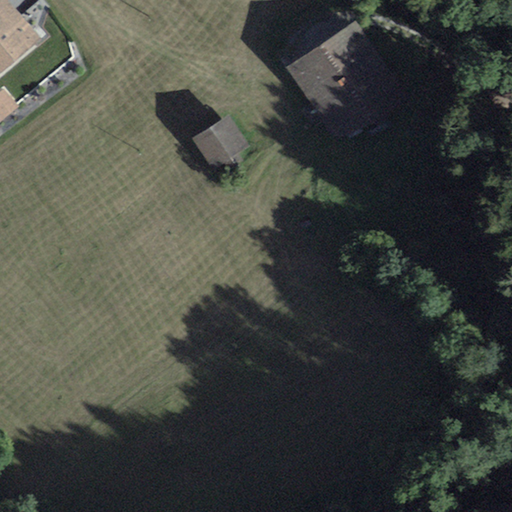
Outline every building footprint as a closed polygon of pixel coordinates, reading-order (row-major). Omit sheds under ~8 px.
[(0,72),(45,37),(15,0),(6,0),(0,5),(0,72)] [(292,34),(303,51),(343,27),(333,10),(292,34)] [(409,95),(361,21),(290,67),(339,141),(409,95)] [(0,117),(15,107),(2,89),(0,90),(0,117)] [(251,148),(232,116),(198,136),(217,168),(251,148)]
